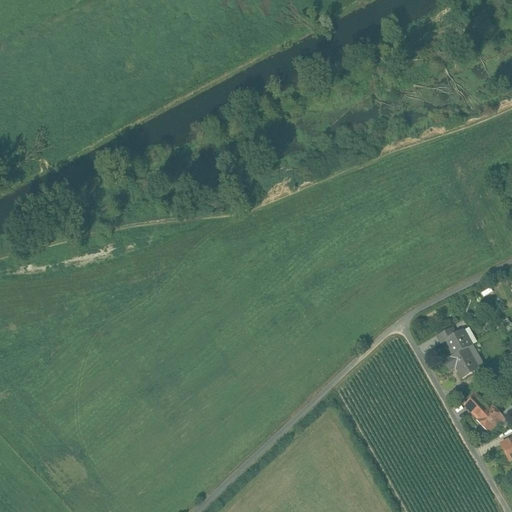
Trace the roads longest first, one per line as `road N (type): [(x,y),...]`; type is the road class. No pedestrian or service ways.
road 1 (unclassified): [(401,320),(194,511)]
road 2 (residential): [(507,511),(401,320)]
road 3 (unclassified): [(511,264),(401,320)]
